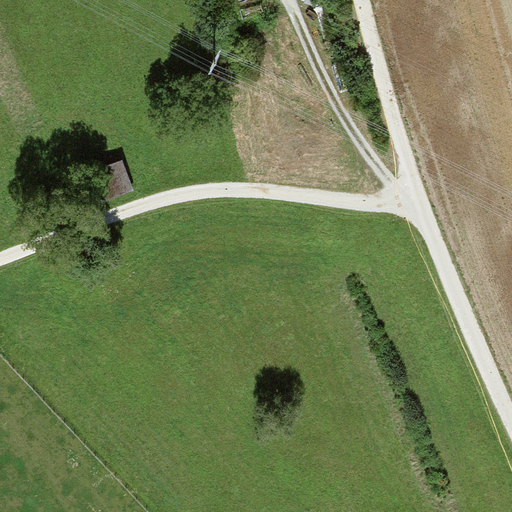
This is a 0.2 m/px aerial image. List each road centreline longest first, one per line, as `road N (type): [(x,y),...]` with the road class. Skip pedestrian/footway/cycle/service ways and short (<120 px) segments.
road 1 (track): [(354,0),(434,278),(511,440)]
road 2 (track): [(0,268),(173,202),(240,196),(359,210),(412,206)]
road 3 (track): [(285,0),(318,91),(392,208)]
